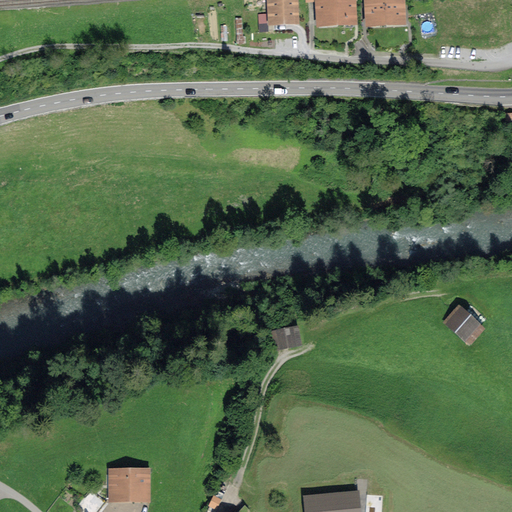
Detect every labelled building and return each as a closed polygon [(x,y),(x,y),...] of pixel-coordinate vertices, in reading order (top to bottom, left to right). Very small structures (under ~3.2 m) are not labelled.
[(295,22),(294,0),(271,0),(272,23),(295,22)] [(328,23),(337,23),(335,0),(319,0),(320,21),(328,20),(328,23)] [(335,0),(337,23),(346,22),(346,19),(353,19),(352,0),(335,0)] [(402,19),(401,0),(368,0),(369,21),(376,21),(377,23),(395,22),(395,20),(402,19)] [(471,343),(482,331),(459,310),(448,322),(471,343)] [(277,350),(299,345),(296,330),(274,335),(277,350)] [(153,502),(153,467),(111,467),(111,502),(153,502)] [(364,511),(362,486),(305,491),(307,511),(364,511)] [(97,511),(107,501),(91,488),(78,504),(87,511),(97,511)] [(222,505),(227,496),(219,491),(214,501),(222,505)]
